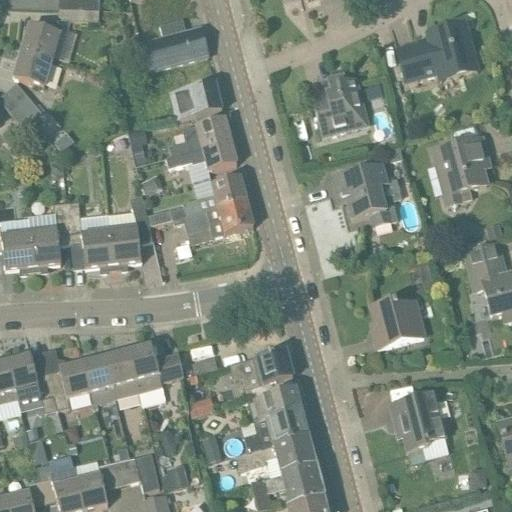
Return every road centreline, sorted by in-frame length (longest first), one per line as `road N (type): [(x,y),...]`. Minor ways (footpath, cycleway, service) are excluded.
road 1 (residential): [(290,285),(171,309),(0,319)]
road 2 (tertiary): [(349,511),(290,285)]
road 3 (tertiary): [(290,285),(236,80)]
road 4 (residential): [(415,0),(236,80)]
